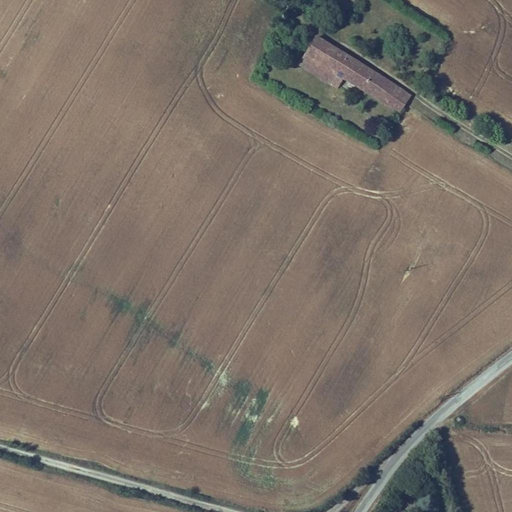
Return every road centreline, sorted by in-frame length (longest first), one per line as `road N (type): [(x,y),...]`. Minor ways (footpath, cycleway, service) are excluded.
road 1 (track): [(249,511),(0,442)]
road 2 (track): [(511,157),(318,32)]
road 3 (unclassified): [(359,511),(432,422),(511,357)]
